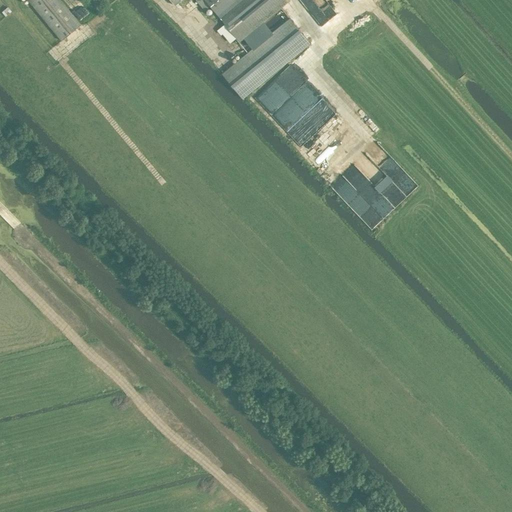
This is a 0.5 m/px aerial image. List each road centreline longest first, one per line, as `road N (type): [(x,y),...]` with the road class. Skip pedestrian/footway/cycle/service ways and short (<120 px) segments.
road 1 (track): [(29,241),(304,511)]
road 2 (track): [(293,0),(331,35),(374,9),(511,154)]
